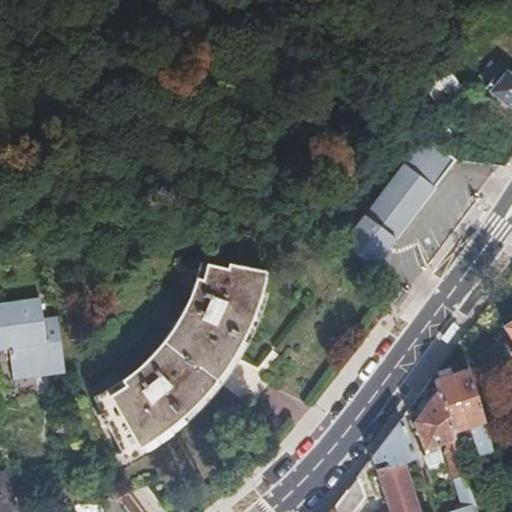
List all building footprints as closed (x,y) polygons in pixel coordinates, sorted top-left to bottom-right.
[(502,66),(494,59),(479,78),(486,85),(502,66)] [(511,73),(502,66),(486,85),(511,105),(511,73)] [(426,136),(398,156),(402,159),(340,241),(371,265),(391,240),(431,190),(455,159),(426,136)] [(334,203),(313,219),(325,229),(343,217),(334,203)] [(122,382),(96,400),(102,412),(98,414),(103,423),(105,421),(121,450),(117,451),(125,465),(150,450),(164,441),(177,432),(190,421),(202,410),(213,399),(223,386),(233,373),(241,360),(250,345),(256,331),(262,316),(267,300),(271,284),(265,283),(269,266),(231,259),(229,266),(210,261),(203,285),(197,300),(190,314),(181,328),(172,341),(162,354),(151,365),(147,362),(122,382)] [(398,305),(407,292),(381,272),(371,284),(398,305)] [(10,374),(64,366),(57,313),(42,314),(39,294),(0,298),(0,347),(3,347),(10,374)] [(511,319),(498,329),(509,344),(502,349),(511,363),(511,319)] [(435,375),(429,378),(433,390),(448,435),(468,429),(476,458),(491,453),(465,366),(447,372),(446,367),(434,370),(435,375)] [(473,511),(448,435),(433,390),(409,424),(420,463),(436,458),(431,444),(445,441),(447,447),(444,448),(442,454),(460,505),(448,509),(448,511),(473,511)] [(388,463),(397,460),(410,456),(397,418),(369,457),(371,462),(386,457),(388,463)] [(436,458),(420,463),(422,470),(438,466),(436,458)] [(414,511),(397,460),(388,463),(373,469),(386,509),(377,511),(414,511)] [(356,475),(332,507),(333,511),(352,511),(353,511),(352,511),(363,496),(360,493),(362,491),(356,475)] [(0,511),(11,511),(3,491),(0,491),(0,511)] [(140,511),(130,496),(121,502),(127,511),(140,511)] [(96,511),(92,502),(87,503),(70,504),(70,511),(96,511)] [(96,511),(103,511),(100,502),(92,502),(96,511)]
